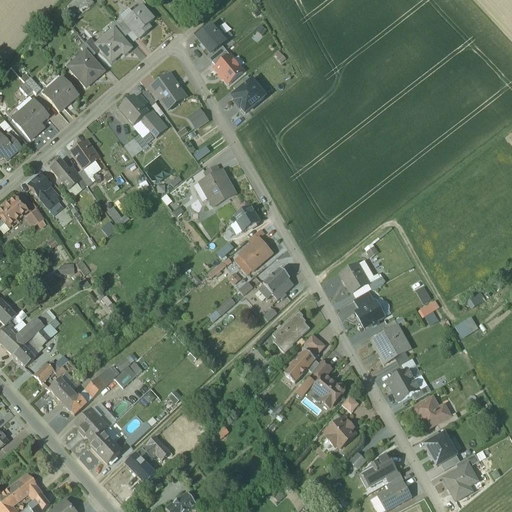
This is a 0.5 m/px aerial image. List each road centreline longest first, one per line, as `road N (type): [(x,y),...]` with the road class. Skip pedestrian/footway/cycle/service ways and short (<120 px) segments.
road 1 (residential): [(0,193),(173,42),(438,511)]
road 2 (track): [(452,318),(395,225),(310,282)]
road 3 (residential): [(110,511),(0,387)]
road 4 (track): [(511,122),(385,225)]
